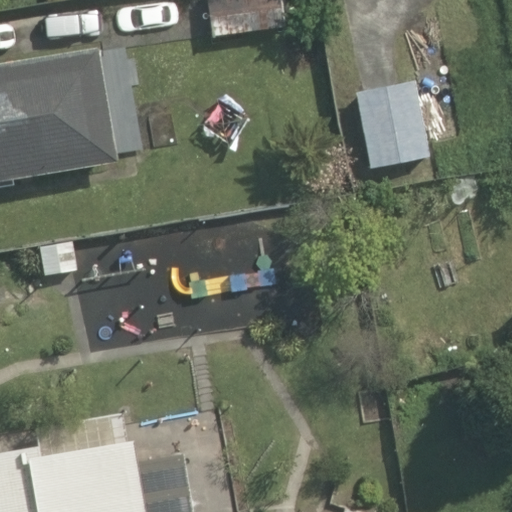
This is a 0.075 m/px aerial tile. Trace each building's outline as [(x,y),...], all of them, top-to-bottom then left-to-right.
[(291,0),(206,0),(214,37),(296,19),(291,0)] [(89,53),(0,69),(0,189),(110,169),(89,53)] [(409,76),(338,92),(355,169),(426,153),(409,76)] [(143,355),(125,245),(55,285),(68,367),(143,355)] [(124,511),(110,421),(0,438),(0,511),(124,511)]
